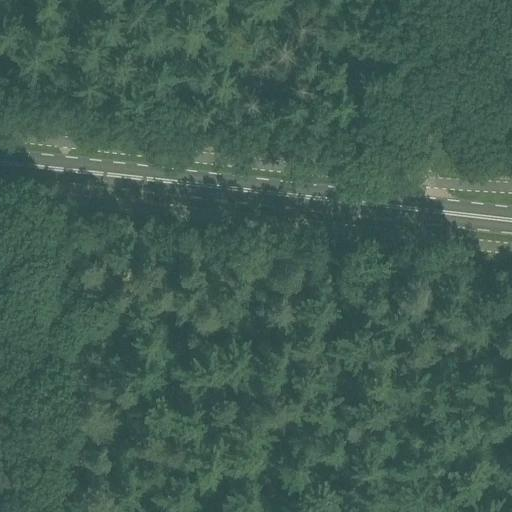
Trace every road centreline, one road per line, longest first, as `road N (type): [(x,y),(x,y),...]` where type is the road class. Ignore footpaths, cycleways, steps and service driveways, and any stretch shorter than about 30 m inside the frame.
road 1 (secondary): [(0,165),(511,220)]
road 2 (track): [(17,511),(62,198)]
road 3 (track): [(424,210),(469,0)]
